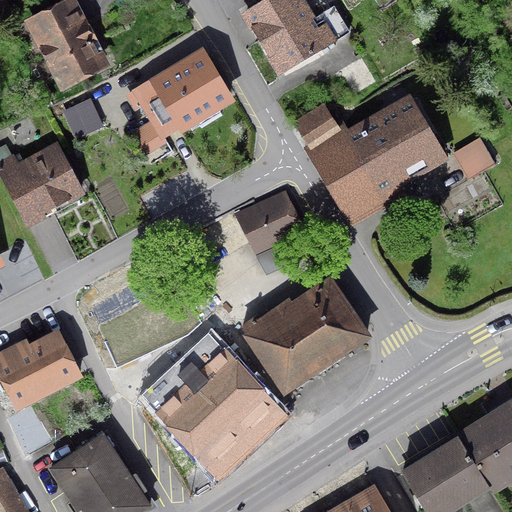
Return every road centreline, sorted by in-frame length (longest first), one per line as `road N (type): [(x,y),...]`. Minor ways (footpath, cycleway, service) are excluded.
road 1 (residential): [(294,158),(0,314)]
road 2 (residential): [(430,381),(294,158)]
road 3 (primary): [(227,511),(430,381)]
road 4 (residential): [(294,158),(198,0)]
